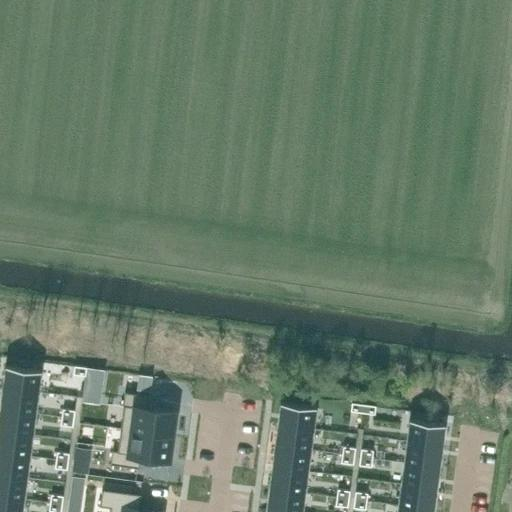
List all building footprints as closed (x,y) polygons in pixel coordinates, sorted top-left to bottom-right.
[(4,386),(40,391),(43,368),(7,364),(4,386)] [(74,365),(73,374),(85,375),(86,367),(74,365)] [(37,413),(40,391),(4,386),(1,408),(37,413)] [(121,389),(118,406),(134,408),(131,429),(176,435),(177,425),(176,425),(177,413),(150,409),(152,394),(121,389)] [(278,424),(314,429),(317,406),(281,401),(278,424)] [(352,402),(351,410),(363,412),(364,404),(352,402)] [(364,404),(363,412),(375,414),(376,406),(364,404)] [(0,429),(34,434),(37,413),(1,408),(0,414),(0,429)] [(62,408),(61,417),(73,418),(75,410),(62,408)] [(61,417),(60,425),(72,426),(73,418),(61,417)] [(406,441),(442,446),(445,424),(409,418),(406,441)] [(311,451),(314,429),(278,424),(275,445),(311,451)] [(0,451),(31,456),(34,434),(0,429),(0,451)] [(113,448),(110,465),(142,469),(144,454),(171,458),(173,447),(172,447),(173,446),(174,446),(176,435),(131,429),(128,451),(113,448)] [(439,467),(442,446),(406,441),(403,462),(439,467)] [(308,472),(311,451),(275,445),(272,467),(308,472)] [(343,446),(342,454),(354,456),(355,447),(343,446)] [(361,448),(360,456),(372,458),(373,450),(361,448)] [(0,473),(28,477),(31,456),(0,451),(0,473)] [(57,451),(56,459),(68,461),(69,453),(57,451)] [(342,454),(341,462),(353,464),(354,456),(342,454)] [(360,456),(359,464),(371,466),(372,458),(360,456)] [(56,459),(55,467),(67,469),(68,461),(56,459)] [(436,488),(439,467),(403,462),(401,484),(436,488)] [(305,493),(308,472),(272,467),(269,488),(305,493)] [(0,494),(25,498),(28,477),(0,473),(0,494)] [(72,477),(69,498),(81,500),(84,478),(72,477)] [(434,510),(436,488),(401,484),(398,505),(434,510)] [(284,511),(302,511),(305,493),(269,488),(267,510),(284,511)] [(102,489),(100,506),(110,507),(109,511),(162,511),(139,509),(141,494),(102,489)] [(338,489),(336,497),(349,498),(350,490),(338,489)] [(355,491),(354,499),(366,501),(367,493),(355,491)] [(0,511),(22,511),(25,498),(0,494),(0,511)] [(51,494),(50,502),(62,504),(63,496),(51,494)] [(336,497),(335,505),(347,506),(349,498),(336,497)] [(354,499),(353,507),(365,509),(366,501),(354,499)] [(50,502),(49,510),(61,511),(62,504),(50,502)]
